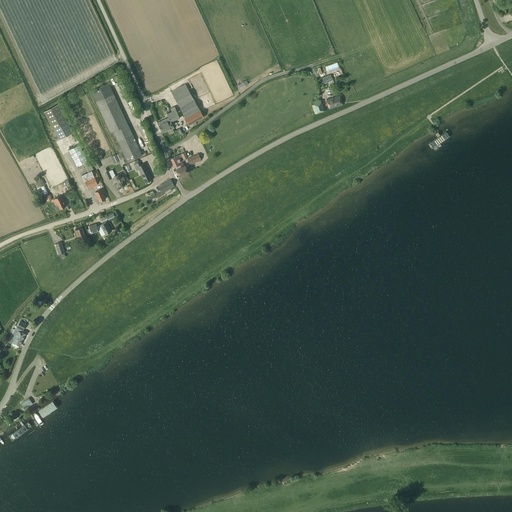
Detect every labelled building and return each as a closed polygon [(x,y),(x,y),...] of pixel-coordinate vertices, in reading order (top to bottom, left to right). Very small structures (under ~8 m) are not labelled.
[(322,78),(324,83),(333,80),(331,74),(322,78)] [(142,155),(114,93),(109,82),(91,91),(96,101),(119,151),(117,152),(121,160),(123,159),(125,163),(142,155)] [(197,124),(196,122),(204,117),(185,84),(171,92),(186,118),(185,118),(189,126),(193,123),(194,125),(197,124)] [(343,105),(340,96),(333,98),(333,97),(326,99),(329,109),(343,105)] [(320,101),(320,99),(313,101),(314,104),(312,105),(315,114),(325,111),(321,101),(320,101)] [(58,104),(44,112),(59,140),(73,132),(58,104)] [(180,118),(175,106),(170,108),(172,112),(167,114),(169,117),(167,118),(157,122),(162,133),(174,128),(171,122),(180,118)] [(460,134),(454,125),(423,146),(429,155),(460,134)] [(80,145),(69,151),(77,167),(83,163),(88,172),(82,175),(88,189),(98,184),(101,183),(96,170),(94,171),(89,161),(88,161),(80,145)] [(171,159),(175,168),(184,164),(182,161),(186,160),(186,158),(188,157),(185,152),(183,153),(171,159)] [(201,160),(199,154),(187,159),(190,165),(201,160)] [(101,167),(97,158),(93,160),(96,169),(101,167)] [(141,165),(140,162),(134,165),(136,171),(139,170),(145,183),(152,180),(145,163),(141,165)] [(184,164),(175,168),(176,169),(179,176),(188,171),(185,165),(184,166),(184,164)] [(127,183),(122,173),(115,176),(117,180),(116,180),(119,187),(127,183)] [(44,184),(41,177),(34,180),(35,182),(37,181),(38,182),(35,183),(37,188),(36,188),(37,190),(41,188),(40,186),(41,186),(44,194),(48,202),(52,199),(51,197),(51,196),(50,194),(49,194),(48,195),(47,193),(48,193),(44,185),(43,185),(44,184)] [(174,186),(171,179),(159,186),(161,191),(156,194),(158,198),(163,194),(163,193),(174,186)] [(106,199),(102,189),(95,192),(100,202),(106,199)] [(66,206),(61,196),(53,200),(56,206),(54,206),(57,211),(66,206)] [(96,224),(89,226),(92,233),(103,230),(105,234),(111,231),(106,222),(101,225),(97,226),(96,224)] [(84,234),(82,228),(75,230),(78,237),(81,236),(83,241),(87,239),(85,234),(84,234)] [(65,253),(62,242),(54,244),(58,255),(60,254),(61,258),(66,257),(64,253),(65,253)] [(26,324),(20,321),(17,327),(16,326),(15,329),(14,329),(12,328),(9,334),(12,335),(8,342),(12,344),(13,342),(20,346),(26,335),(22,333),(26,324)] [(28,398),(21,403),(25,409),(32,404),(28,398)] [(61,408),(55,399),(37,411),(43,420),(61,408)] [(35,426),(34,425),(30,420),(7,437),(12,443),(35,426)]
